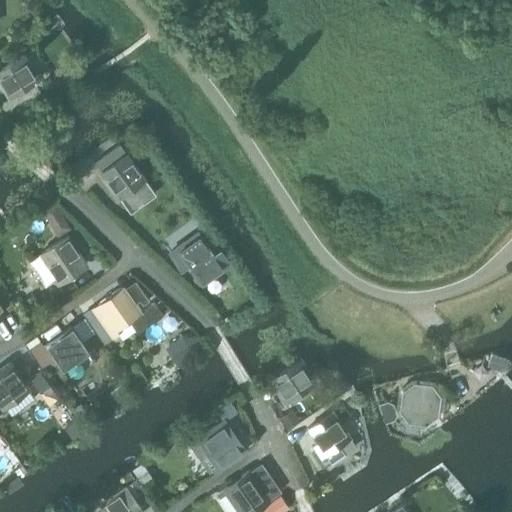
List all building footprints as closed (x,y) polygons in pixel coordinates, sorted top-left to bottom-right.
[(0,84),(8,97),(38,79),(23,54),(0,67),(0,84)] [(74,77),(86,68),(87,67),(77,55),(76,56),(65,64),(74,77)] [(118,143),(94,160),(101,170),(119,196),(130,211),(154,194),(143,178),(125,153),(118,143)] [(197,230),(170,250),(184,269),(188,267),(200,284),(229,263),(219,250),(212,255),(200,238),(202,236),(197,230)] [(39,253),(28,261),(47,286),(57,279),(60,283),(88,264),(67,232),(38,251),(39,253)] [(134,280),(125,286),(136,302),(139,300),(143,305),(148,301),(134,280)] [(92,310),(84,315),(94,330),(102,341),(112,333),(114,336),(131,324),(138,333),(163,314),(153,301),(138,312),(121,288),(98,304),(91,309),(92,310)] [(33,312),(42,305),(33,293),(24,300),(33,312)] [(0,297),(0,316),(9,310),(0,297)] [(84,343),(72,324),(44,343),(62,370),(88,353),(90,357),(96,352),(88,340),(84,343)] [(178,366),(205,348),(196,335),(185,334),(165,346),(178,366)] [(490,364),(503,369),(508,356),(494,352),(490,364)] [(285,406),(317,384),(300,358),(268,380),(285,406)] [(0,412),(2,412),(6,408),(3,405),(27,387),(9,362),(0,368),(0,412)] [(135,385),(146,378),(138,367),(128,374),(135,385)] [(403,416),(396,421),(402,430),(420,432),(421,423),(425,424),(437,415),(440,395),(432,384),(413,381),(401,390),(399,409),(399,410),(403,416)] [(225,418),(237,410),(230,399),(218,408),(225,418)] [(397,413),(393,403),(388,400),(379,403),(385,422),(394,419),(397,413)] [(333,411),(307,428),(317,444),(313,446),(322,460),(327,457),(331,463),(345,454),(339,443),(347,438),(349,437),(340,423),(339,421),(349,415),(343,405),(333,411)] [(280,417),(287,428),(299,420),(292,409),(280,417)] [(224,418),(197,437),(214,461),(210,464),(215,470),(246,449),(224,418)] [(232,481),(219,490),(221,494),(225,491),(239,511),(247,511),(268,498),(251,475),(248,470),(232,481)] [(141,511),(143,511),(126,486),(100,504),(105,511),(141,511)] [(281,493),(259,509),(260,511),(281,511),(290,506),(281,493)]
